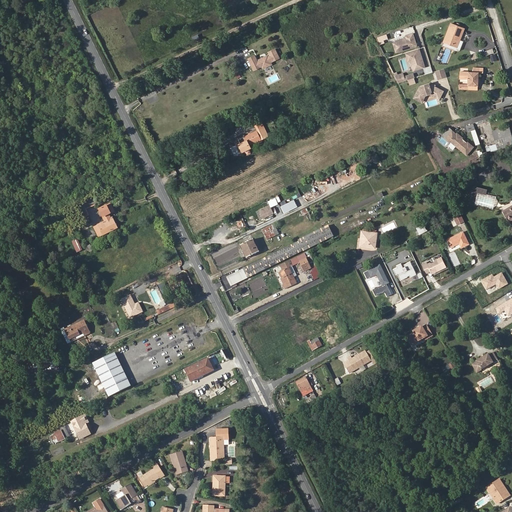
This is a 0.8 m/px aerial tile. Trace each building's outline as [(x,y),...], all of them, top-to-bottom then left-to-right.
[(464,30),(450,25),(443,43),(456,48),(459,43),(459,41),(464,30)] [(400,51),(417,45),(414,34),(406,36),(407,39),(397,42),(400,51)] [(459,41),(459,43),(456,48),(443,43),(442,47),(455,52),(459,52),(463,43),(459,41)] [(255,57),(249,60),(254,71),(262,67),(263,69),(272,65),(271,63),(279,59),(275,50),(269,53),(270,57),(268,58),(268,57),(259,61),(260,62),(258,63),(255,57)] [(412,60),(415,70),(424,67),(419,50),(407,53),(409,61),(412,60)] [(437,79),(447,77),(445,68),(435,71),(437,79)] [(478,85),(478,80),(478,75),(483,75),(484,70),(472,70),(472,75),(460,75),(460,81),(469,81),(469,90),(478,91),(478,85)] [(404,73),(396,74),(398,82),(409,80),(410,85),(416,83),(414,73),(404,75),(404,73)] [(266,125),(274,142),(282,138),(276,126),(272,128),(270,124),(269,125),(268,124),(266,125)] [(250,148),(249,146),(269,137),(263,126),(244,135),(246,140),(240,143),(244,151),(250,148)] [(511,144),(511,138),(508,126),(492,131),(496,144),(489,146),(490,151),(511,144)] [(471,131),(476,144),(481,143),(476,129),(471,131)] [(444,139),(450,132),(447,130),(441,136),(444,139)] [(444,139),(465,156),(472,148),(472,147),(466,142),(465,144),(459,140),(461,138),(455,134),(454,135),(450,132),(444,139)] [(189,151),(195,149),(191,140),(185,143),(189,151)] [(477,182),(489,180),(487,167),(475,169),(477,182)] [(484,194),(485,189),(473,186),(469,203),(473,203),(475,192),(484,194)] [(92,197),(77,204),(85,220),(89,218),(85,209),(96,204),(92,197)] [(263,218),(274,213),(272,207),(279,204),(276,199),(269,202),(270,205),(259,210),(263,218)] [(289,200),(281,204),(286,214),(294,211),(289,200)] [(94,227),(96,232),(100,230),(103,236),(118,228),(112,218),(111,218),(110,216),(115,213),(110,204),(99,210),(104,222),(94,227)] [(305,221),(301,211),(276,222),(280,231),(305,221)] [(465,222),(461,214),(454,217),(458,225),(465,222)] [(252,225),(255,231),(262,228),(259,223),(252,225)] [(424,223),(416,228),(420,234),(428,230),(424,223)] [(267,240),(279,234),(277,228),(276,229),(274,225),(262,231),(267,240)] [(303,251),(304,253),(334,238),(328,226),(298,241),(299,242),(243,269),(248,278),(303,251)] [(358,248),(374,251),(377,233),(361,230),(358,248)] [(401,236),(403,242),(407,240),(410,239),(407,233),(401,236)] [(451,247),(460,242),(462,246),(469,243),(464,233),(448,241),(451,247)] [(72,241),(77,252),(83,249),(78,238),(72,241)] [(253,240),(241,246),(247,258),(259,252),(253,240)] [(459,264),(455,253),(449,255),(454,266),(459,264)] [(441,257),(429,263),(429,262),(422,265),(428,275),(445,266),(441,257)] [(312,268),(308,261),(302,265),(305,271),(312,268)] [(403,264),(394,267),(399,281),(417,274),(412,261),(403,264)] [(382,264),(368,269),(372,279),(377,276),(381,286),(373,290),(376,295),(385,291),(387,296),(393,294),(389,284),(391,284),(382,264)] [(295,279),(288,267),(279,272),(285,284),(295,279)] [(317,269),(311,272),(315,280),(321,276),(317,269)] [(122,299),(130,317),(142,311),(139,303),(135,305),(130,296),(122,299)] [(511,298),(496,307),(502,316),(511,310),(511,298)] [(158,314),(171,309),(169,305),(157,310),(158,314)] [(494,319),(491,320),(495,327),(497,325),(502,334),(507,331),(502,323),(500,324),(498,321),(496,322),(494,319)] [(77,339),(77,337),(76,335),(80,333),(81,335),(85,334),(86,336),(91,334),(85,321),(67,330),(72,341),(77,339)] [(419,330),(414,333),(407,337),(412,345),(424,339),(425,341),(434,336),(428,325),(423,328),(422,326),(418,328),(419,330)] [(499,345),(504,342),(500,335),(495,339),(499,345)] [(323,345),(319,338),(313,341),(312,340),(308,342),(313,351),(323,345)] [(350,361),(356,371),(373,362),(367,352),(354,359),(353,357),(349,359),(350,361)] [(488,353),(475,361),(471,364),(476,373),(481,370),(480,369),(497,359),(493,352),(488,354),(488,353)] [(130,387),(114,354),(93,364),(109,397),(130,387)] [(185,370),(191,382),(215,371),(209,358),(185,370)] [(46,364),(53,377),(61,372),(54,360),(46,364)] [(351,374),(356,371),(350,361),(345,363),(351,374)] [(334,379),(338,387),(342,385),(338,377),(334,379)] [(311,387),(306,378),(297,383),(301,391),(311,387)] [(304,396),(306,400),(315,395),(313,391),(304,396)] [(86,414),(72,421),(80,439),(91,434),(86,424),(89,422),(86,414)] [(225,439),(230,439),(230,429),(218,430),(218,436),(225,436),(225,439)] [(66,439),(65,437),(62,432),(61,430),(55,433),(59,442),(66,439)] [(211,460),(224,459),(223,437),(210,438),(211,460)] [(182,451),(171,455),(177,475),(188,472),(182,451)] [(148,485),(155,481),(159,478),(164,475),(158,464),(153,467),(154,469),(140,478),(145,487),(148,485)] [(213,496),(225,496),(226,483),(230,483),(230,477),(226,477),(226,476),(214,476),(213,496)] [(500,500),(510,494),(508,491),(510,489),(502,477),(490,485),(500,500)] [(131,484),(121,490),(125,495),(116,501),(121,510),(136,501),(137,504),(141,501),(131,484)] [(96,511),(94,511),(107,511),(100,499),(93,504),(97,510),(96,511)]
